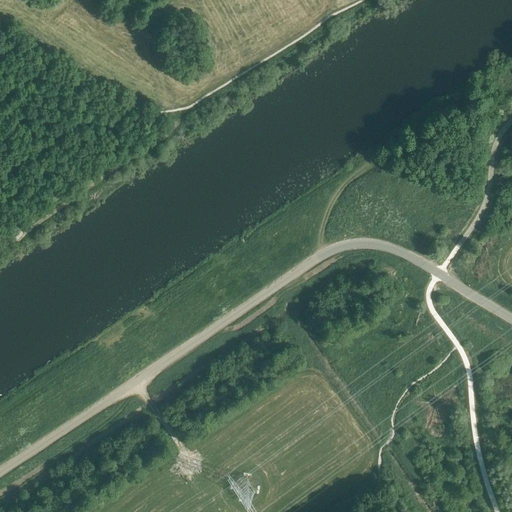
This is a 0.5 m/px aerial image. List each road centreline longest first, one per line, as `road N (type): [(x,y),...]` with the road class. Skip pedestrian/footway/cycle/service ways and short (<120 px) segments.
road 1 (tertiary): [(0,472),(336,248),(391,248),(511,319)]
road 2 (track): [(136,381),(185,452),(316,368),(372,451)]
